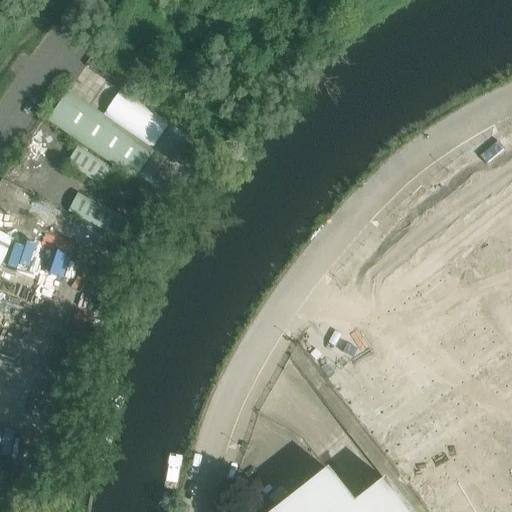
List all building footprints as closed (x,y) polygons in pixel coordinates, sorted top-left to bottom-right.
[(103,116),(152,149),(169,124),(120,91),(103,116)] [(135,180),(137,177),(154,152),(67,93),(47,121),(135,180)] [(154,152),(137,177),(173,201),(207,151),(171,127),(154,152)] [(66,167),(101,188),(111,170),(77,150),(66,167)] [(68,213),(138,251),(148,233),(78,196),(68,213)] [(511,225),(490,240),(511,273),(511,225)] [(0,267),(13,241),(0,234),(0,267)] [(379,358),(333,387),(431,511),(511,511),(511,361),(451,265),(398,298),(403,305),(394,310),(390,304),(357,324),(379,358)] [(409,511),(386,481),(355,506),(328,472),(276,511),(409,511)]
